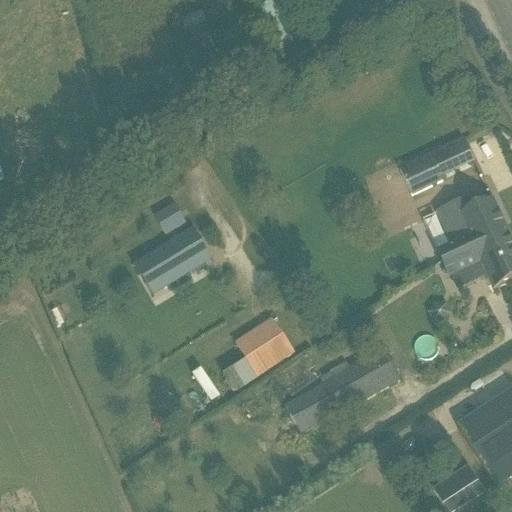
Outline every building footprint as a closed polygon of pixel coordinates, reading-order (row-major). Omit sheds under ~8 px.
[(264,0),(271,11),(290,0),(264,0)] [(443,184),(431,157),(399,172),(412,199),(443,184)] [(480,259),(511,244),(493,205),(481,211),(475,198),(436,217),(452,250),(438,256),(443,266),(462,256),(465,261),(469,260),(466,254),(476,250),(480,259)] [(164,213),(176,233),(186,227),(174,207),(164,213)] [(148,259),(168,291),(206,268),(187,236),(148,259)] [(494,293),(511,285),(511,245),(511,244),(480,259),(476,250),(466,254),(469,260),(465,261),(462,256),(443,266),(450,281),(482,266),(494,293)] [(293,357),(271,324),(235,348),(257,381),(293,357)] [(324,387),(286,409),(303,440),(400,385),(380,350),(348,369),(346,366),(330,375),(331,376),(320,382),(324,387)] [(511,395),(458,431),(496,489),(511,478),(511,395)] [(470,466),(487,495),(494,491),(477,462),(470,466)] [(468,469),(432,493),(443,509),(462,496),(469,507),(486,497),(468,469)]
